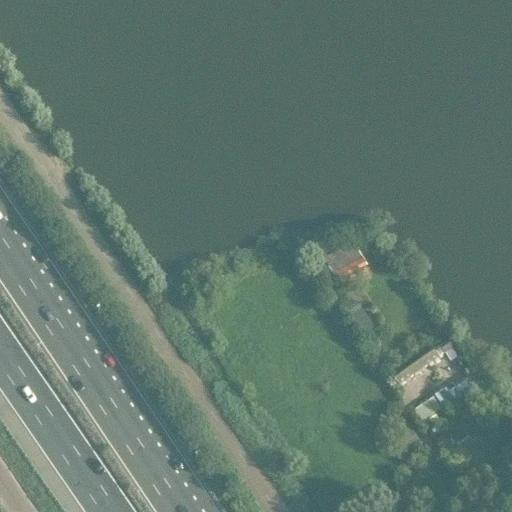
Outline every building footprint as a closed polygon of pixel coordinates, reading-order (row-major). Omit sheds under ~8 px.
[(337,284),(375,262),(371,254),(362,259),(353,244),(333,255),(334,258),(336,262),(327,267),(337,284)] [(376,333),(355,304),(345,311),(366,340),(376,333)] [(448,341),(392,378),(398,387),(428,366),(431,371),(441,364),(437,359),(444,355),(453,367),(462,362),(448,341)] [(441,408),(479,384),(473,374),(453,387),(454,389),(437,401),(441,408)] [(433,399),(412,413),(420,425),(428,420),(432,425),(442,418),(442,417),(444,416),(433,399)] [(396,438),(405,453),(420,444),(411,429),(396,438)]
